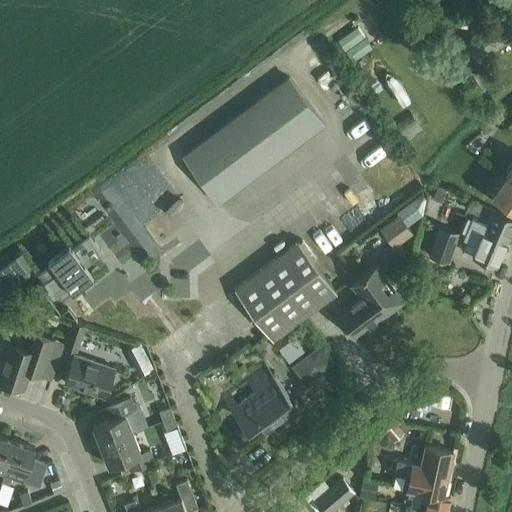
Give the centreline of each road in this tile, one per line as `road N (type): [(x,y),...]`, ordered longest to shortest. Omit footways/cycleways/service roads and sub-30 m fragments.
road 1 (residential): [(254,511),(409,380),(438,370),(489,375)]
road 2 (residential): [(0,403),(62,424),(102,511)]
road 3 (tertiary): [(459,511),(489,375)]
